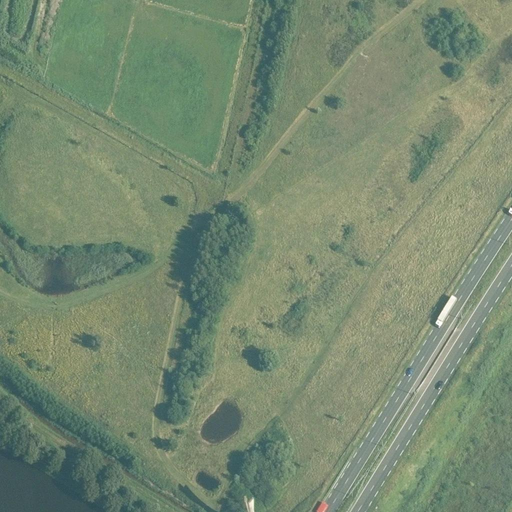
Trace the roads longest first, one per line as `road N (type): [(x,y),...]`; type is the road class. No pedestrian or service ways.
road 1 (primary): [(511,211),(328,511)]
road 2 (primary): [(359,511),(511,266)]
